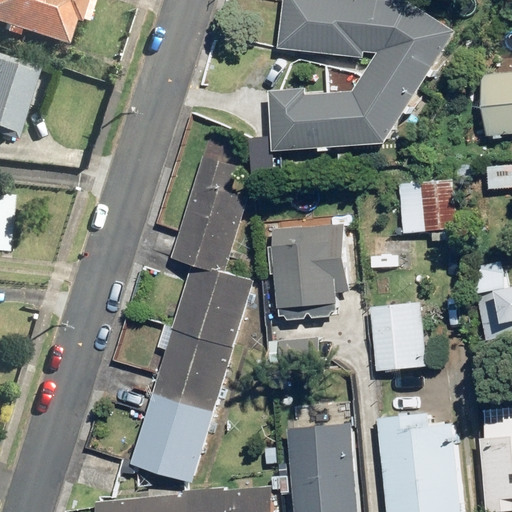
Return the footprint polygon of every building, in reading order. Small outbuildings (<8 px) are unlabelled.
[(77,22),(83,0),(0,0),(0,22),(64,43),(72,20),(77,22)] [(370,51),(383,51),(358,90),(310,94),(309,87),(275,90),(279,151),(392,142),(460,30),(415,1),(403,0),(288,0),(284,47),(370,56),(370,51)] [(0,134),(14,139),(37,66),(0,54),(0,134)] [(511,133),(511,71),(487,74),(493,135),(511,133)] [(197,481),(259,279),(232,271),(255,195),(238,190),(246,166),(208,154),(176,257),(197,264),(136,462),(197,481)] [(511,166),(490,168),(491,194),(511,192),(511,166)] [(463,228),(459,179),(403,183),(407,232),(463,228)] [(0,248),(5,249),(11,193),(0,192),(0,248)] [(345,326),(339,243),(278,248),(284,330),(345,326)] [(511,277),(507,256),(474,264),(492,342),(511,337),(511,277)] [(434,366),(428,300),(377,305),(382,370),(434,366)] [(321,340),(269,341),(269,367),(321,366),(321,340)] [(468,511),(459,423),(436,426),(434,411),(382,417),(392,511),(468,511)] [(511,418),(486,421),(496,510),(511,508),(511,418)] [(352,511),(349,429),(295,431),(299,511),(352,511)] [(278,511),(276,484),(100,499),(101,511),(278,511)]
